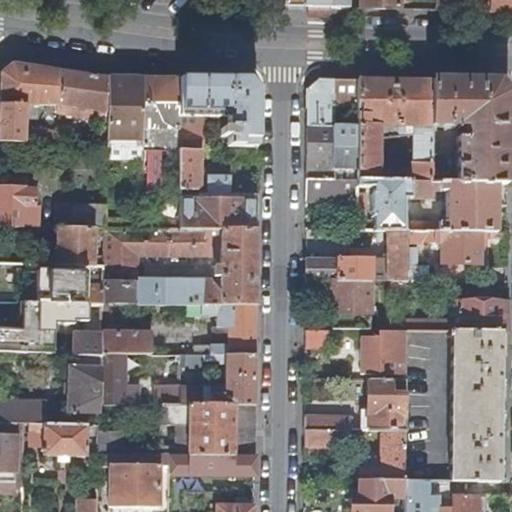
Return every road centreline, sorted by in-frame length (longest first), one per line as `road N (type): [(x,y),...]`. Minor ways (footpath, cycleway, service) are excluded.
road 1 (residential): [(282,44),(278,511)]
road 2 (residential): [(0,13),(282,44)]
road 3 (residential): [(282,44),(511,50)]
